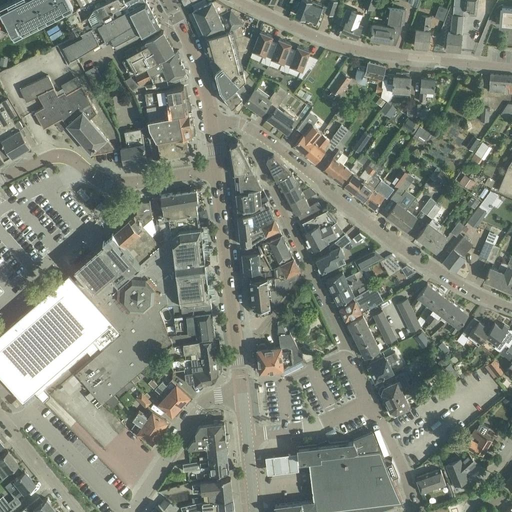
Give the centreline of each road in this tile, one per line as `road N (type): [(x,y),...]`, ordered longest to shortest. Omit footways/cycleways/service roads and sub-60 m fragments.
road 1 (residential): [(511,309),(419,261),(254,130)]
road 2 (unclassified): [(232,0),(363,51),(511,67)]
road 3 (residential): [(0,180),(59,155),(115,183),(217,168)]
road 4 (residential): [(132,511),(200,407),(217,394),(241,393)]
road 5 (tertiary): [(236,335),(217,168)]
road 6 (residential): [(310,268),(253,144),(254,130)]
road 7 (residential): [(369,402),(310,268)]
road 8 (tertiary): [(211,125),(167,0)]
road 9 (residential): [(245,433),(311,427),(369,402)]
road 10 (residential): [(76,511),(0,416)]
